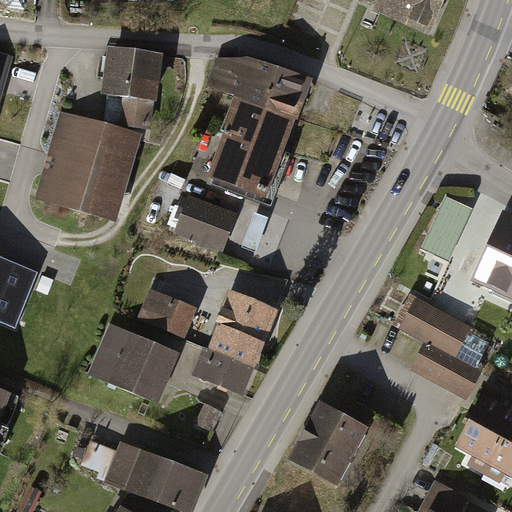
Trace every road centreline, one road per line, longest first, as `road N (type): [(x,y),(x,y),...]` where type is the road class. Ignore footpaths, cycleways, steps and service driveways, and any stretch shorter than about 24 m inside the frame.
road 1 (residential): [(0,26),(142,49),(248,49),(440,124)]
road 2 (tertiary): [(216,511),(429,145)]
road 3 (unknown): [(320,333),(436,407),(380,511)]
road 4 (tertiary): [(440,124),(493,0)]
